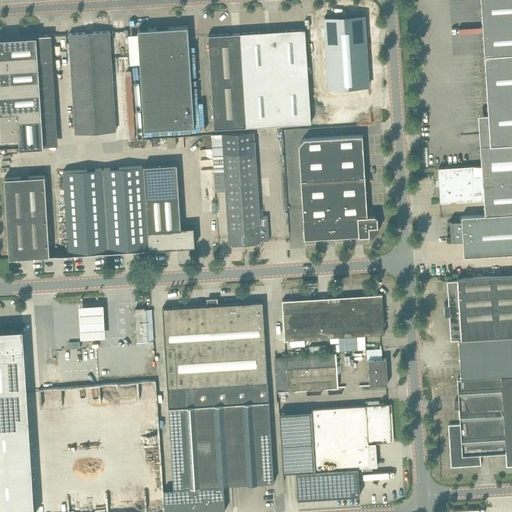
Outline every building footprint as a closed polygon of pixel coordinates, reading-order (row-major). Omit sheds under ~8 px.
[(511,0),(480,0),(490,143),(480,144),(481,165),(438,167),(440,201),(483,198),(484,214),(511,211),(511,0)] [(325,27),(325,37),(329,88),(369,85),(365,25),(364,25),(363,14),(325,17),(325,27)] [(188,25),(138,29),(144,129),(194,125),(188,25)] [(305,28),(208,34),(214,128),(311,121),(305,28)] [(92,142),(116,140),(110,40),(109,30),(69,33),(69,43),(76,133),(92,132),(92,142)] [(51,34),(36,35),(38,60),(52,59),(51,34)] [(0,62),(38,60),(36,35),(34,35),(0,37),(0,62)] [(0,87),(40,85),(38,60),(0,62),(0,87)] [(0,111),(41,109),(40,85),(0,87),(0,111)] [(43,146),(41,109),(0,111),(0,112),(2,137),(19,136),(19,147),(43,146)] [(260,240),(269,239),(268,230),(268,223),(260,223),(257,184),(256,152),(254,132),(212,135),(215,190),(226,190),(229,243),(242,242),(243,245),(257,244),(257,241),(261,241),(260,240)] [(366,174),(365,174),(362,134),(304,138),(299,144),(301,178),(300,178),(300,179),(301,179),(303,219),(303,220),(304,236),(304,237),(358,234),(359,235),(369,234),(369,235),(373,235),(379,228),(379,225),(378,225),(377,214),(367,215),(365,175),(366,175),(366,174)] [(63,170),(68,253),(195,245),(194,226),(181,227),(176,163),(63,170)] [(49,255),(44,175),(4,178),(9,257),(49,255)] [(511,252),(511,211),(484,214),(461,215),(462,219),(450,220),(451,240),(463,239),(464,255),(511,252)] [(461,377),(511,374),(511,274),(465,278),(465,277),(457,277),(457,278),(447,279),(449,303),(444,303),(445,315),(449,314),(451,338),(459,337),(460,367),(461,377)] [(384,333),(382,294),(282,300),(285,339),(384,333)] [(266,357),(262,301),(162,307),(174,487),(224,484),(274,481),(269,401),(278,400),(277,390),(278,390),(276,357),(271,357),(272,380),(268,380),(266,357)] [(102,303),(78,304),(80,337),(104,335),(102,303)] [(134,309),(136,341),(148,340),(146,308),(134,309)] [(23,328),(0,329),(0,511),(34,511),(24,345),(23,328)] [(288,390),(338,387),(335,353),(276,357),(278,390),(288,389),(288,390)] [(386,358),(368,359),(369,385),(387,384),(386,358)] [(511,461),(511,374),(461,377),(458,377),(460,423),(448,424),(451,466),(481,464),(480,452),(506,450),(506,462),(511,461)] [(315,469),(295,470),(297,498),(359,495),(357,467),(377,465),(376,442),(391,441),(389,403),(312,408),(313,418),(305,419),(306,427),(313,426),(315,456),(315,468),(315,469)] [(35,467),(37,510),(124,505),(122,462),(35,467)] [(193,511),(225,510),(224,484),(174,487),(164,488),(165,511),(193,511)]
